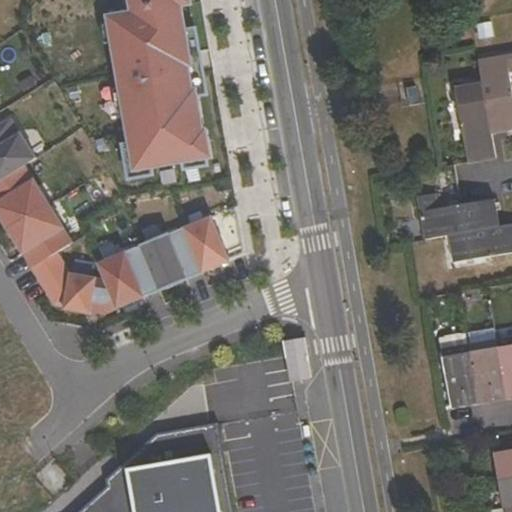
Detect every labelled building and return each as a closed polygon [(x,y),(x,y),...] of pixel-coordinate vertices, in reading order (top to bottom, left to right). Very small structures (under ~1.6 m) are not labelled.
[(197,18),(194,0),(123,0),(128,23),(107,26),(134,184),(215,171),(189,19),(197,18)] [(511,55),(480,61),(484,84),(494,136),(511,133),(511,106),(511,100),(511,99),(511,78),(511,75),(511,74),(511,55)] [(497,161),(495,146),(487,147),(486,137),(494,136),(484,84),(457,89),(469,166),(497,161)] [(417,88),(408,90),(410,103),(419,101),(417,88)] [(0,189),(39,166),(12,122),(0,130),(0,189)] [(35,187),(0,208),(0,226),(7,238),(50,211),(35,187)] [(419,197),(426,241),(451,237),(502,228),(497,200),(472,204),(472,208),(464,210),(464,206),(440,209),(437,194),(419,197)] [(50,211),(7,238),(21,261),(65,234),(50,211)] [(212,223),(186,234),(203,276),(229,265),(212,223)] [(511,225),(510,226),(511,234),(503,235),(502,228),(451,237),(456,264),(511,254),(511,225)] [(168,240),(142,251),(159,293),(186,282),(168,240)] [(60,256),(33,273),(50,298),(71,284),(72,279),(72,274),(60,256)] [(126,257),(100,268),(117,310),(144,299),(126,257)] [(96,282),(72,279),(71,284),(66,317),(91,321),(96,282)] [(480,401),(471,348),(469,334),(441,338),(454,404),(455,410),(471,407),(470,403),(480,401)] [(304,337),(283,341),(290,382),(312,379),(304,337)] [(511,340),(498,343),(508,396),(508,401),(511,400),(511,340)] [(497,398),(508,396),(498,343),(471,348),(480,401),(481,405),(497,403),(497,398)] [(511,451),(498,454),(503,480),(511,478),(511,451)] [(511,478),(503,480),(507,508),(511,507),(511,478)]
